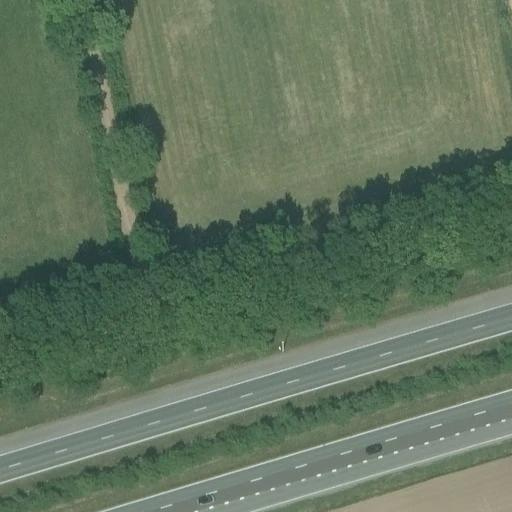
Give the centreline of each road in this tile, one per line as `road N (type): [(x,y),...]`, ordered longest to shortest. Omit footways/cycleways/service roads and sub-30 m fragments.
road 1 (motorway): [(511,320),(0,472)]
road 2 (track): [(148,319),(511,214)]
road 3 (motorway): [(152,511),(511,405)]
road 4 (track): [(82,0),(148,319)]
road 5 (track): [(0,353),(148,319)]
